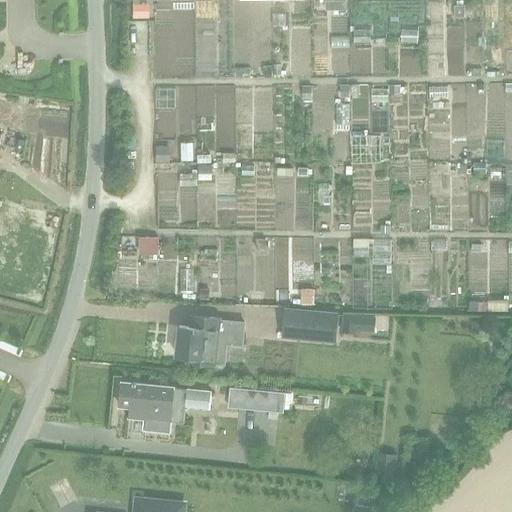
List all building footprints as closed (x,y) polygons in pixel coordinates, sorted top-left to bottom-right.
[(133,17),(149,17),(149,3),(133,2),(133,17)] [(423,4),(422,15),(440,16),(440,4),(423,4)] [(464,6),(453,6),(453,17),(464,17),(464,6)] [(397,29),(395,44),(412,45),(413,30),(397,29)] [(350,85),(341,85),(341,93),(341,98),(350,98),(350,85)] [(360,85),(351,85),(351,91),(351,94),(360,94),(360,85)] [(311,86),(303,87),(303,100),(311,100),(311,86)] [(166,147),(156,147),(155,161),(166,162),(166,147)] [(234,153),(222,153),(222,163),(234,162),(234,153)] [(210,154),(197,154),(197,163),(210,163),(210,154)] [(486,162),(474,162),(474,173),(486,172),(486,162)] [(212,164),(197,164),(198,174),(212,174),(212,164)] [(158,238),(140,238),(140,254),(158,254),(158,238)] [(266,238),(256,238),(256,248),(266,248),(266,238)] [(200,290),(200,300),(208,300),(208,290),(200,290)] [(302,290),(301,306),(312,306),(313,290),(302,290)] [(470,301),(469,310),(487,311),(488,302),(479,302),(471,301),(470,301)] [(339,312),(285,307),(282,337),(336,343),(339,312)] [(343,313),(342,331),(356,332),(357,328),(374,330),(376,316),(343,313)] [(176,331),(175,339),(178,342),(177,356),(188,357),(187,362),(215,364),(216,362),(225,363),(227,343),(242,345),(245,322),(220,320),(220,318),(192,316),(191,327),(180,326),(179,329),(176,331)] [(130,406),(129,417),(144,419),(143,429),(170,432),(171,421),(183,422),(185,406),(210,409),(212,391),(174,387),(121,382),(119,405),(130,406)] [(247,408),(249,388),(229,386),(228,406),(247,408)] [(190,439),(188,458),(213,460),(234,463),(236,444),(215,441),(190,439)] [(415,447),(413,459),(426,461),(427,448),(415,447)] [(377,454),(374,480),(393,482),(396,456),(377,454)] [(58,476),(47,481),(57,502),(68,497),(58,476)] [(383,492),(359,487),(355,507),(380,511),(383,492)] [(183,511),(184,503),(137,498),(135,511),(183,511)]
